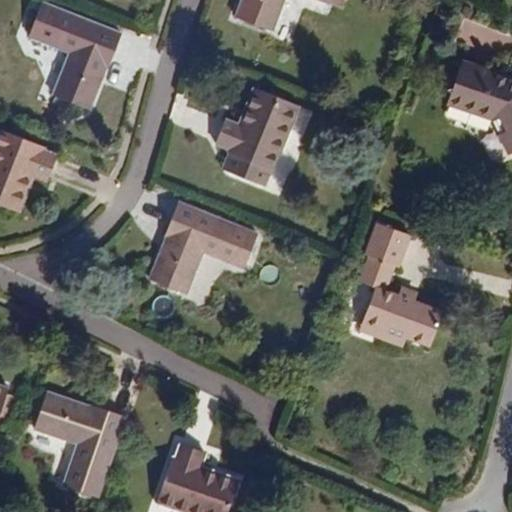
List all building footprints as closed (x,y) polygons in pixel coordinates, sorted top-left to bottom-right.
[(324,0),(329,2),(330,0),(240,0),(235,16),(270,29),(281,0),(324,0)] [(108,66),(121,34),(41,2),(29,35),(70,51),(53,94),(88,108),(100,77),(97,76),(102,64),(108,66)] [(511,151),(511,81),(463,64),(449,103),(492,120),(508,153),(511,151)] [(270,170),(297,104),(256,87),(240,126),(224,119),(214,143),(231,149),(229,153),(270,170)] [(47,179),(56,156),(40,149),(41,145),(1,129),(0,130),(0,204),(15,211),(30,172),(47,179)] [(257,235),(176,203),(163,235),(170,237),(165,249),(160,248),(148,278),(183,292),(200,249),(244,267),(257,235)] [(401,297),(387,292),(396,268),(400,270),(412,237),(379,224),(366,256),(370,258),(361,284),(375,290),(363,323),(386,332),(383,340),(406,348),(409,340),(432,349),(445,314),(416,303),(401,297)] [(416,303),(419,295),(404,290),(401,297),(416,303)] [(383,340),(386,332),(363,323),(360,331),(383,340)] [(95,496),(123,413),(89,402),(88,409),(75,406),(77,402),(45,391),(41,402),(34,424),(33,427),(77,442),(63,485),(95,496)] [(34,424),(41,402),(35,400),(28,422),(34,424)] [(193,511),(227,511),(239,481),(199,468),(204,451),(180,442),(174,459),(170,458),(156,499),(193,511)]
